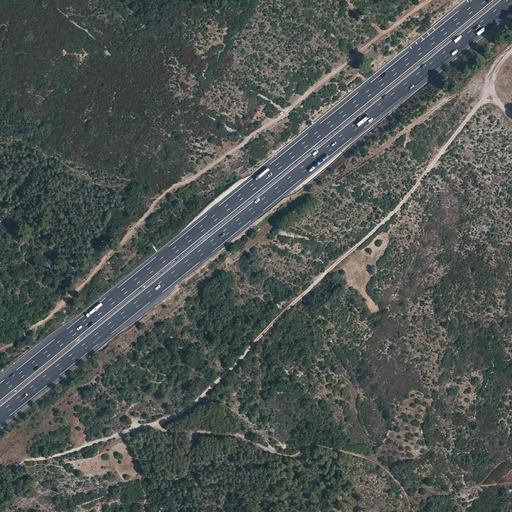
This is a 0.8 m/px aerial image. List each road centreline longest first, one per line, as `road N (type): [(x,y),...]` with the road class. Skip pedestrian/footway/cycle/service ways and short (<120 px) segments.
road 1 (track): [(511,48),(385,220),(199,399),(138,430),(24,459)]
road 2 (motorway): [(0,414),(509,0)]
road 3 (motorway): [(483,0),(0,392)]
road 4 (track): [(0,350),(86,281),(166,190),(282,116),(430,0)]
